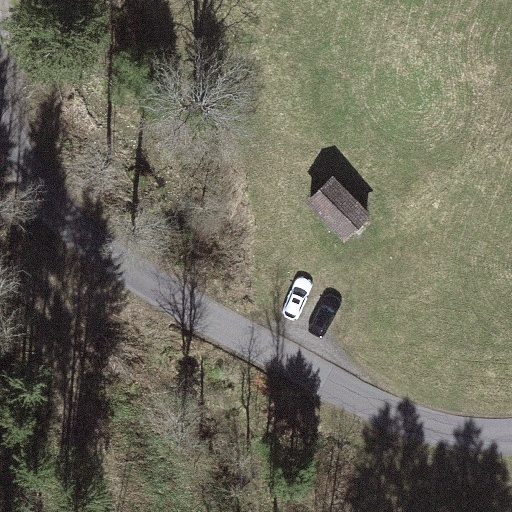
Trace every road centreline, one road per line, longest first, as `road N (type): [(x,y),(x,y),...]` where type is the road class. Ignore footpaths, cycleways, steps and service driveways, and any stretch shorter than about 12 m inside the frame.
road 1 (residential): [(511,440),(400,419),(232,334),(112,259),(37,188),(0,97)]
road 2 (track): [(14,143),(76,398)]
